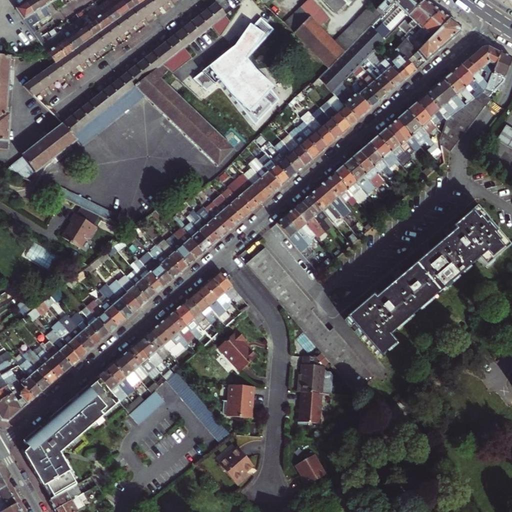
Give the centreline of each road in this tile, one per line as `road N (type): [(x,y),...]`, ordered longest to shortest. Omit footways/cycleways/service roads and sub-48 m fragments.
road 1 (residential): [(491,24),(218,255)]
road 2 (residential): [(218,255),(0,444)]
road 3 (residential): [(218,255),(274,319),(279,346),(267,492)]
road 4 (residential): [(202,0),(67,98)]
